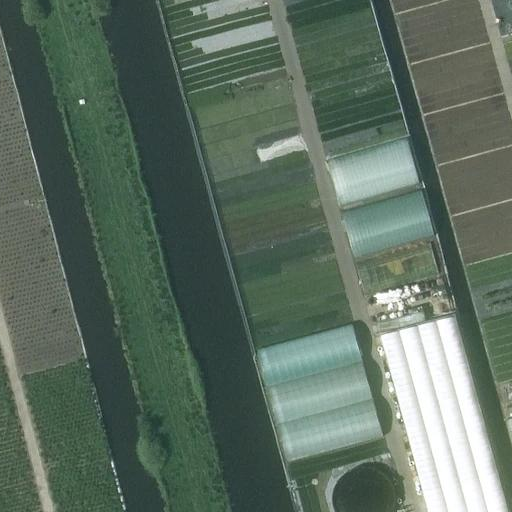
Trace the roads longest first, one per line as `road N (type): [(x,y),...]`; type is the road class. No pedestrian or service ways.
road 1 (track): [(408,511),(271,0)]
road 2 (track): [(44,511),(0,337)]
